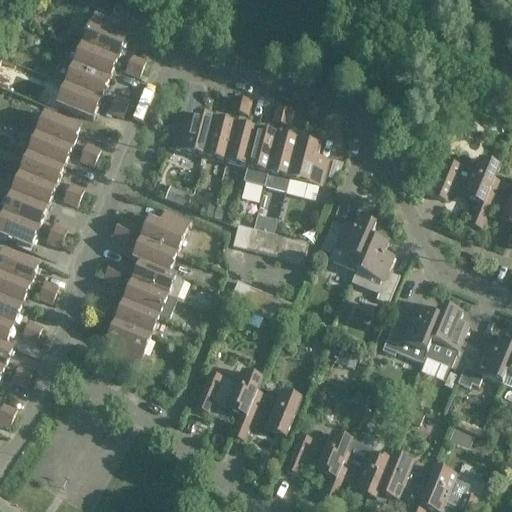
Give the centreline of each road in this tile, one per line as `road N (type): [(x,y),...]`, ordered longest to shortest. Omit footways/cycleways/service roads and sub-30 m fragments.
road 1 (residential): [(48,360),(167,63),(350,109),(435,275),(511,306)]
road 2 (residential): [(48,360),(153,421),(259,509)]
